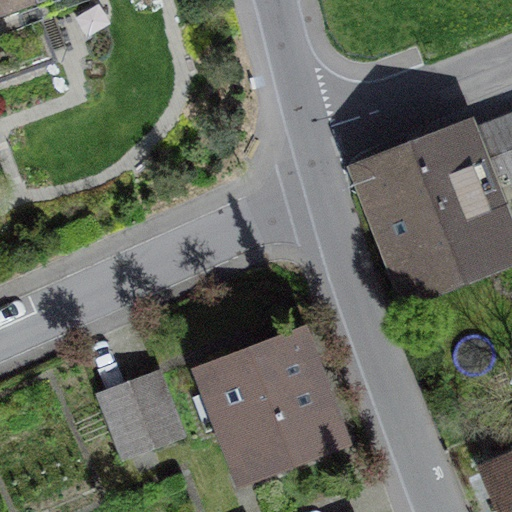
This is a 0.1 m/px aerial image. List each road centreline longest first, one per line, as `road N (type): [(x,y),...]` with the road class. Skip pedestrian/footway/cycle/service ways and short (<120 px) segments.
road 1 (residential): [(324,192),(0,336)]
road 2 (residential): [(324,192),(442,511)]
road 3 (residential): [(308,138),(511,70)]
road 4 (residential): [(268,0),(308,138)]
